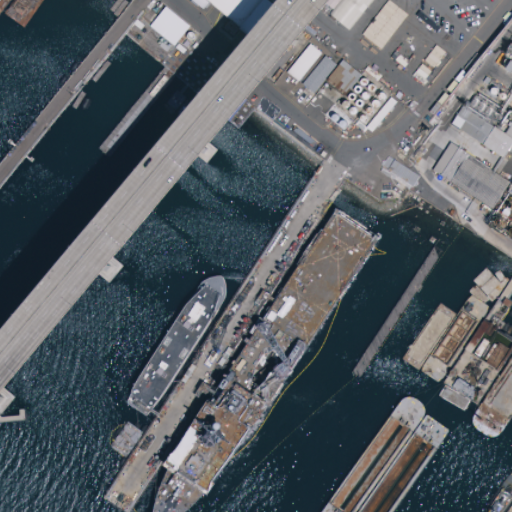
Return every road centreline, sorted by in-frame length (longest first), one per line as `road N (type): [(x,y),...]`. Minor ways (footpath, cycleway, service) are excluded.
road 1 (motorway): [(0,420),(338,0)]
road 2 (motorway): [(313,0),(0,382)]
